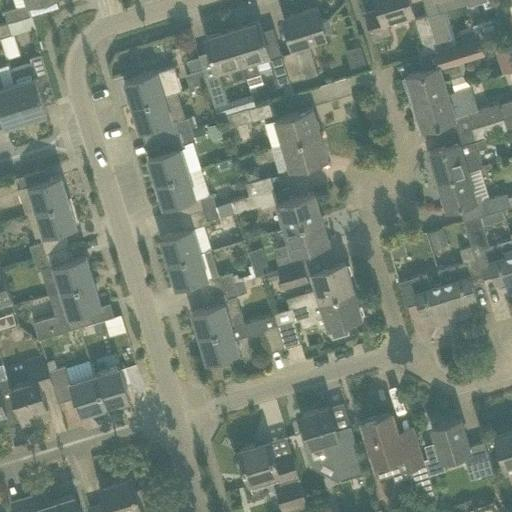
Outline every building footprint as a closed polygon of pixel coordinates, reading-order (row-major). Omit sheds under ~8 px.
[(376,0),(379,8),(366,13),(374,38),(391,32),(387,19),(414,11),(410,0),(376,0)] [(511,26),(511,12),(508,1),(495,5),(503,30),(511,26)] [(4,11),(8,22),(31,15),(32,15),(28,3),(4,11)] [(317,7),(284,17),(295,50),(283,54),(291,81),(303,77),(300,66),(314,62),(308,41),(326,35),(325,33),(331,32),(327,20),(322,22),(317,7)] [(440,10),(427,14),(438,50),(447,47),(446,46),(450,45),(440,10)] [(438,50),(427,14),(414,18),(422,45),(417,47),(419,55),(425,53),(438,50)] [(34,26),(31,15),(8,22),(11,33),(34,26)] [(259,21),(233,29),(248,77),(260,73),(255,57),(269,53),(259,21)] [(11,33),(8,22),(0,24),(0,35),(0,36),(11,33)] [(478,36),(474,25),(461,29),(464,40),(478,36)] [(234,81),(248,77),(233,29),(206,37),(216,69),(229,65),(234,81)] [(450,78),(463,74),(464,66),(463,61),(485,54),(480,36),(478,36),(464,40),(450,45),(446,46),(447,47),(451,61),(407,75),(407,76),(403,78),(407,90),(411,89),(415,100),(452,89),(450,78)] [(511,54),(509,46),(496,50),(503,74),(511,71),(511,54)] [(26,119),(47,113),(38,81),(49,78),(42,53),(30,57),(35,73),(14,80),(26,119)] [(291,81),(283,54),(268,58),(277,85),(291,81)] [(207,81),(206,77),(199,56),(188,60),(192,72),(186,74),(190,86),(207,81)] [(174,65),(156,71),(156,70),(125,80),(132,105),(164,95),(181,89),(174,65)] [(219,73),(206,77),(207,81),(214,105),(228,101),(219,73)] [(0,75),(0,110),(5,126),(26,119),(14,80),(2,84),(0,75)] [(476,99),(474,97),(470,84),(452,89),(415,100),(418,113),(414,114),(418,126),(422,125),(423,127),(456,117),(455,115),(477,109),(478,108),(478,106),(478,103),(477,101),(476,99)] [(192,128),(189,117),(172,122),(164,95),(132,105),(140,130),(152,126),(156,140),(192,128)] [(477,109),(482,124),(504,118),(511,115),(511,99),(500,103),(499,102),(478,108),(477,109)] [(227,128),(252,120),(249,107),(224,115),(227,128)] [(312,107),(276,118),(284,142),(319,131),(312,107)] [(460,145),(459,142),(430,151),(439,179),(467,171),(483,166),(478,148),(488,144),(486,137),(508,131),(504,118),(482,124),(471,128),(475,140),(460,145)] [(149,156),(156,181),(187,171),(179,145),(195,139),(192,128),(156,140),(160,152),(149,156)] [(319,131),(284,142),(291,167),(327,157),(319,131)] [(176,202),(180,216),(216,204),(212,193),(196,198),(187,171),(156,181),(164,206),(176,202)] [(447,207),(476,199),(467,171),(439,179),(447,207)] [(26,213),(36,210),(68,200),(60,175),(18,188),(26,213)] [(249,194),(256,192),(274,187),(270,175),(245,182),(249,194)] [(249,194),(232,200),(235,212),(260,205),(256,192),(249,194)] [(286,227),(321,216),(313,192),(278,202),(286,227)] [(511,205),(511,204),(511,195),(508,197),(507,192),(490,198),(489,195),(476,199),(481,214),(502,207),(502,208),(511,206),(511,205)] [(33,255),(68,244),(63,229),(76,225),(68,200),(36,210),(44,235),(40,236),(41,241),(30,245),(33,255)] [(228,201),(216,204),(180,216),(184,229),(161,236),(169,261),(211,248),(204,224),(209,222),(208,219),(220,216),(220,217),(235,212),(232,200),(228,201)] [(464,219),(472,244),(476,256),(477,256),(481,274),(482,274),(492,271),(495,282),(505,279),(509,293),(511,292),(511,237),(510,233),(511,238),(490,245),(481,214),(464,219)] [(278,268),(278,270),(303,262),(299,250),(329,241),(321,216),(286,227),(290,242),(274,247),(277,256),(276,257),(279,268),(278,268)] [(448,244),(443,227),(428,231),(433,249),(448,244)] [(407,253),(403,239),(389,243),(393,257),(407,253)] [(68,244),(33,255),(37,268),(40,267),(49,294),(93,280),(85,255),(73,259),(68,244)] [(476,256),(472,244),(460,248),(464,260),(438,269),(443,282),(453,319),(471,313),(467,299),(476,296),(473,285),(484,282),(482,274),(481,274),(477,256),(476,256)] [(220,273),(217,274),(210,250),(211,249),(211,248),(169,261),(177,286),(197,280),(201,293),(235,282),(232,271),(220,275),(220,273)] [(274,313),(353,289),(345,262),(312,272),(317,288),(287,297),(290,307),(274,312),(274,313)] [(283,287),(308,280),(303,262),(278,270),(283,287)] [(262,265),(254,267),(257,275),(264,273),(262,265)] [(443,282),(432,286),(427,272),(399,281),(407,305),(418,302),(421,313),(431,310),(435,324),(453,319),(443,282)] [(3,274),(0,275),(0,303),(11,301),(3,274)] [(89,309),(101,305),(93,280),(49,294),(55,314),(33,321),(39,339),(80,326),(93,322),(89,309)] [(192,311),(200,336),(246,322),(245,322),(236,295),(239,294),(240,295),(247,293),(243,280),(235,282),(201,293),(205,307),(192,311)] [(361,315),(353,289),(274,313),(277,323),(284,347),(301,342),(294,319),(300,317),(300,319),(324,312),(328,326),(330,325),(333,336),(348,331),(345,320),(361,315)] [(4,315),(7,325),(16,322),(13,312),(4,315)] [(105,318),(93,322),(97,334),(108,330),(105,318)] [(239,351),(235,338),(250,334),(246,322),(200,336),(208,361),(239,351)] [(284,347),(277,323),(261,328),(268,352),(284,347)] [(51,379),(48,369),(44,354),(26,360),(31,379),(10,385),(10,387),(22,425),(32,422),(29,412),(48,406),(41,383),(51,379)] [(91,361),(105,405),(130,397),(120,366),(118,367),(114,354),(91,361)] [(48,369),(51,379),(58,402),(75,397),(80,413),(105,405),(91,361),(66,369),(64,364),(48,369)] [(0,413),(7,411),(1,390),(10,387),(10,385),(7,377),(0,378),(0,413)] [(332,454),(357,446),(351,425),(336,429),(329,406),(301,414),(311,445),(328,439),(332,454)] [(392,411),(361,421),(374,464),(389,460),(395,479),(413,474),(411,467),(424,463),(416,436),(401,441),(392,411)] [(485,441),(469,446),(460,417),(432,426),(442,459),(462,453),(470,479),(494,472),(485,441)] [(511,430),(496,436),(506,470),(507,470),(506,466),(511,463),(511,430)] [(239,450),(243,465),(239,466),(243,480),(276,469),(281,485),(276,487),(283,511),(307,504),(291,452),(274,458),(269,440),(239,450)] [(89,508),(90,511),(133,511),(141,510),(131,477),(100,487),(105,503),(89,508)] [(78,511),(74,495),(44,504),(40,493),(11,502),(14,511),(78,511)]
